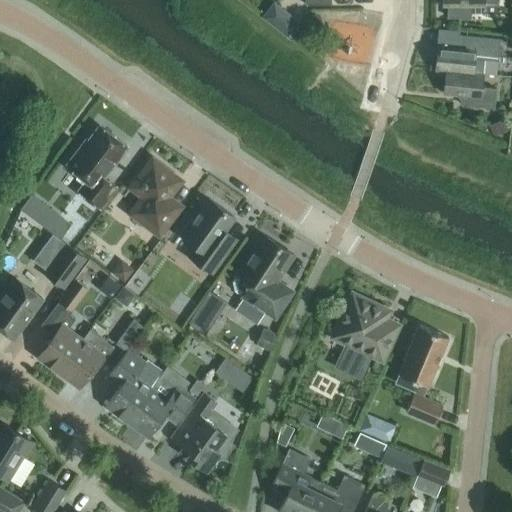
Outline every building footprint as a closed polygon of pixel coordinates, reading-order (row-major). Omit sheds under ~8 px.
[(469,16),(469,4),(483,4),(483,2),(497,2),(496,0),(442,0),(443,4),(448,4),(448,16),(469,16)] [(272,23),(285,33),(294,20),(281,10),(272,23)] [(482,73),(483,59),(498,60),(500,38),(458,34),(457,47),(437,45),(435,69),(482,73)] [(482,73),(435,69),(445,70),(443,93),(459,95),(462,99),(462,104),(493,107),(495,88),(481,86),(482,73)] [(99,206),(115,185),(103,176),(126,145),(99,125),(80,150),(79,148),(67,164),(86,179),(78,191),(99,206)] [(159,234),(180,205),(168,196),(181,179),(152,157),(130,186),(142,195),(130,212),(159,234)] [(218,238),(234,216),(209,198),(193,220),(190,218),(179,233),(196,245),(188,255),(211,271),(230,246),(218,238)] [(71,218),(77,226),(91,214),(84,206),(71,218)] [(47,244),(35,260),(47,270),(45,273),(63,286),(84,257),(67,244),(52,233),(45,243),(47,244)] [(237,273),(232,281),(234,290),(241,295),(242,296),(264,310),(275,317),(292,290),(277,280),(293,254),(262,234),(237,273)] [(0,328),(13,337),(42,297),(15,277),(0,297),(0,328)] [(85,285),(75,277),(58,300),(68,307),(85,285)] [(332,336),(381,358),(397,324),(385,318),(389,310),(352,293),(332,336)] [(58,371),(82,338),(68,327),(75,317),(65,310),(50,331),(53,333),(37,355),(58,371)] [(212,322),(196,312),(190,321),(205,331),(212,322)] [(125,350),(126,348),(143,326),(133,318),(115,342),(125,350)] [(435,422),(442,404),(422,396),(427,385),(448,336),(418,324),(398,372),(418,381),(413,392),(405,410),(435,422)] [(263,326),(255,343),(268,349),(269,348),(276,332),(263,326)] [(98,366),(113,346),(104,339),(97,349),(82,338),(58,371),(79,386),(95,364),(98,366)] [(126,348),(125,350),(109,372),(122,382),(105,404),(126,420),(150,387),(163,370),(147,358),(144,361),(126,348)] [(150,387),(126,420),(147,435),(164,413),(176,422),(194,398),(176,385),(167,398),(150,387)] [(203,393),(171,436),(182,444),(178,449),(206,469),(217,454),(225,460),(235,446),(230,443),(239,431),(209,409),(215,401),(203,393)] [(396,425),(365,412),(358,428),(389,441),(396,425)] [(0,474),(7,479),(8,477),(20,484),(33,463),(22,455),(31,441),(2,422),(0,425),(0,474)] [(288,447),(292,430),(282,427),(277,444),(288,447)] [(353,445),(379,457),(386,443),(360,431),(353,445)] [(381,457),(417,471),(422,459),(386,444),(381,457)] [(285,494),(277,510),(281,511),(305,511),(316,490),(321,481),(303,472),(310,457),(289,447),(269,487),(285,494)] [(443,484),(449,469),(423,458),(417,473),(443,484)] [(316,490),(305,511),(334,511),(339,503),(353,510),(364,484),(344,474),(336,488),(333,487),(321,481),(316,490)] [(40,511),(50,511),(64,489),(49,480),(32,507),(40,511)] [(0,511),(16,511),(23,501),(0,486),(0,511)] [(388,511),(389,511),(385,509),(389,498),(372,491),(364,511),(388,511)]
